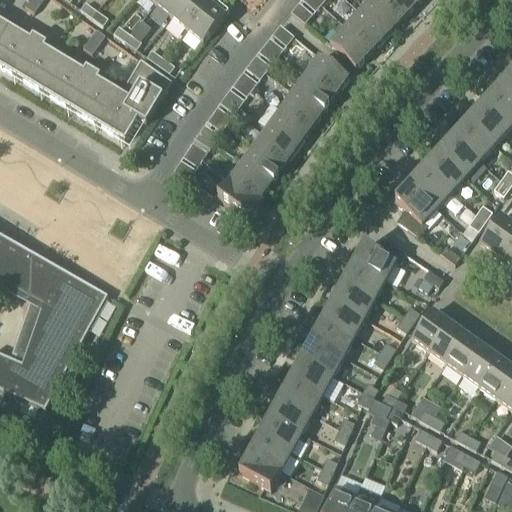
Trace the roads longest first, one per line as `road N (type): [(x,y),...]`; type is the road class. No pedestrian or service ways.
road 1 (residential): [(283,289),(373,159),(511,4)]
road 2 (residential): [(292,0),(141,205)]
road 3 (residential): [(186,511),(182,497),(212,421),(283,289)]
road 4 (residential): [(141,205),(0,118)]
road 5 (residential): [(283,289),(141,205)]
